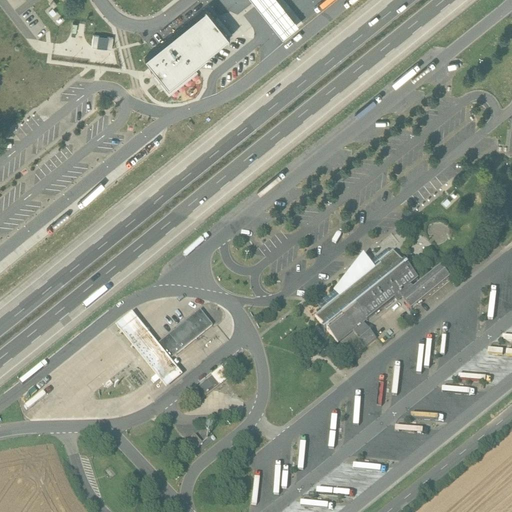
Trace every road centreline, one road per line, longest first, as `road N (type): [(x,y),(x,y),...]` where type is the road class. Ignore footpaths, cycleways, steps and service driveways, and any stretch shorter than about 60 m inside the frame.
road 1 (motorway): [(0,368),(453,0)]
road 2 (motorway): [(393,0),(0,316)]
road 3 (unclassified): [(511,412),(388,511)]
